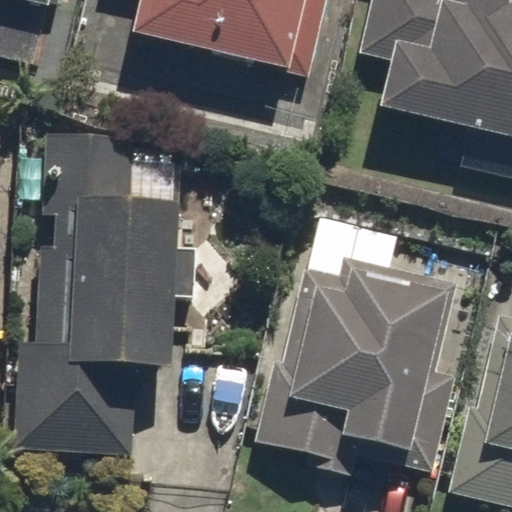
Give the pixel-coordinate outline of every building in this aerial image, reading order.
[(0,0),(0,14),(63,28),(69,0),(0,0)] [(134,0),(123,49),(308,90),(327,0),(134,0)] [(511,0),(366,0),(352,63),(380,70),(368,122),(511,154),(511,0)] [(10,346),(4,458),(129,464),(133,382),(186,384),(197,167),(129,163),(130,145),(41,140),(40,161),(20,160),(18,213),(37,214),(30,347),(10,346)] [(438,375),(458,289),(336,261),(331,282),(290,273),(247,452),(301,465),(299,474),(348,485),(353,464),(430,482),(454,379),(438,375)] [(511,511),(511,325),(492,321),(470,416),(462,414),(442,501),(489,511),(511,511)]
